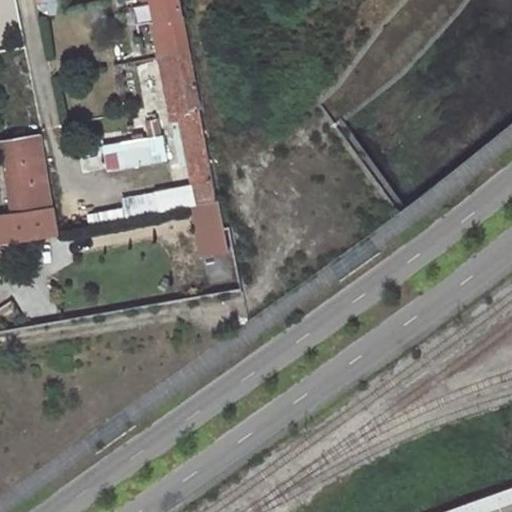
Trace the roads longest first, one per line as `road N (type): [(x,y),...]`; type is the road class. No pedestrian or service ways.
road 1 (secondary): [(511,181),(54,511)]
road 2 (secondary): [(140,511),(511,244)]
